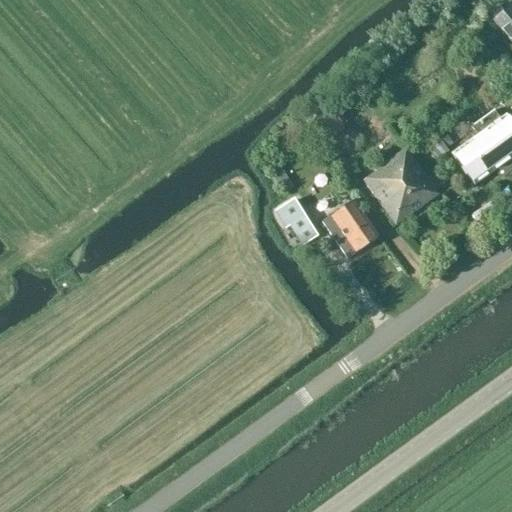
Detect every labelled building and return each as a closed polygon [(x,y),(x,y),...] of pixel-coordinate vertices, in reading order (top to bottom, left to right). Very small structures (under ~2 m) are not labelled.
[(511,6),(492,22),(511,44),(511,6)] [(323,98),(299,115),(320,144),(344,127),(323,98)] [(470,128),(476,137),(451,155),(474,187),(511,160),(511,122),(506,114),(499,120),(493,112),(470,128)] [(438,139),(428,146),(438,160),(448,153),(438,139)] [(405,150),(362,182),(395,227),(439,197),(436,192),(443,187),(436,176),(429,181),(405,150)] [(285,176),(275,183),(283,195),(293,189),(285,176)] [(302,247),(316,236),(294,202),(276,213),(286,228),(290,225),(302,247)] [(355,202),(322,223),(347,261),(379,237),(355,202)]
